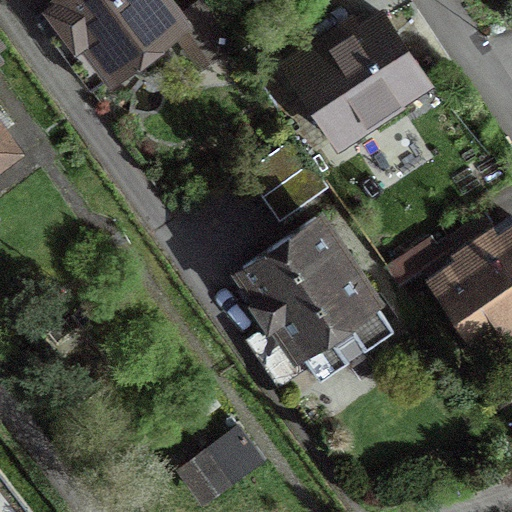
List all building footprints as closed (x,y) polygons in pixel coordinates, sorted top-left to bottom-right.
[(46,44),(47,43),(86,92),(107,75),(109,78),(178,25),(158,0),(60,0),(44,12),(60,33),(49,42),(40,31),(37,33),(46,44)] [(423,82),(422,80),(382,19),(343,44),(335,33),(282,68),(332,146),(366,124),(371,131),(386,124),(396,113),(407,106),(401,97),(423,82)] [(0,159),(10,152),(0,139),(0,159)] [(290,141),(241,175),(276,224),(325,190),(290,141)] [(258,299),(243,308),(260,333),(274,323),(316,384),(389,334),(312,220),(238,270),(258,299)] [(511,235),(485,254),(477,243),(454,258),(451,253),(420,273),(474,352),(511,326),(511,235)] [(202,459),(181,474),(200,500),(220,485),(202,459)]
